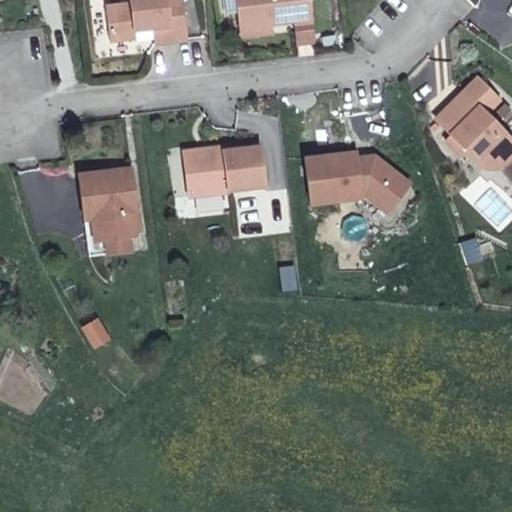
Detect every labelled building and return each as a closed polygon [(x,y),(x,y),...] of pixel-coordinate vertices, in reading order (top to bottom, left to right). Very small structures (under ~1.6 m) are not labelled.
[(151,32),(153,42),(154,48),(186,43),(179,0),(126,0),(128,7),(104,10),(109,45),(137,42),(136,34),(151,32)] [(234,0),(239,32),(269,28),(293,24),(293,27),(311,25),(307,0),(234,0)] [(270,36),(269,28),(239,32),(240,40),(270,36)] [(138,44),(153,42),(151,32),(136,34),(137,42),(138,44)] [(476,82),(461,96),(476,112),(449,139),(458,148),(459,160),(470,160),(481,173),(499,174),(511,160),(511,147),(485,119),(498,105),(476,82)] [(476,112),(461,96),(435,125),(449,139),(476,112)] [(458,148),(449,139),(443,144),(459,160),(458,148)] [(206,151),(181,155),(187,200),(265,191),(259,150),(206,156),(206,151)] [(365,155),(353,156),(355,167),(367,165),(372,160),(365,155)] [(355,167),(353,156),(302,161),(307,208),(359,202),(359,199),(361,199),(384,218),(407,189),(372,160),(367,165),(355,167)] [(86,246),(123,241),(133,240),(138,233),(130,171),(77,177),(86,246)] [(124,255),(123,241),(86,246),(88,259),(124,255)] [(82,325),(92,349),(110,342),(100,317),(82,325)]
